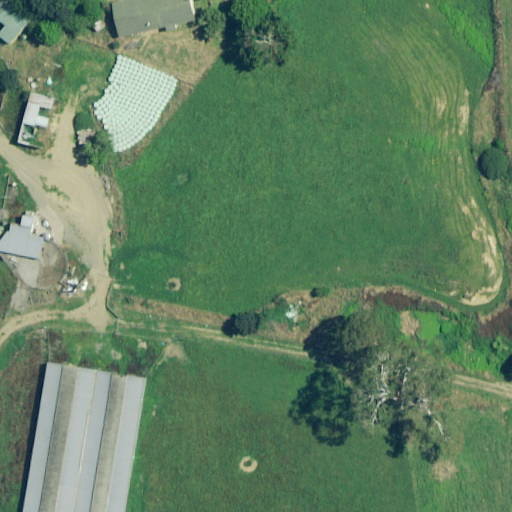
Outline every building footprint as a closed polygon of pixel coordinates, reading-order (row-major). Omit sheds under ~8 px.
[(41,13),(25,0),(0,0),(0,19),(10,27),(2,37),(13,46),(41,13)] [(123,38),(170,29),(171,34),(179,32),(178,27),(199,23),(194,0),(141,0),(117,5),(123,38)] [(58,99),(33,94),(22,144),(37,148),(41,128),(51,131),(58,99)] [(5,240),(0,246),(0,251),(42,261),(47,240),(33,237),(34,232),(14,227),(12,233),(5,240)] [(127,511),(150,379),(52,362),(25,511),(127,511)]
